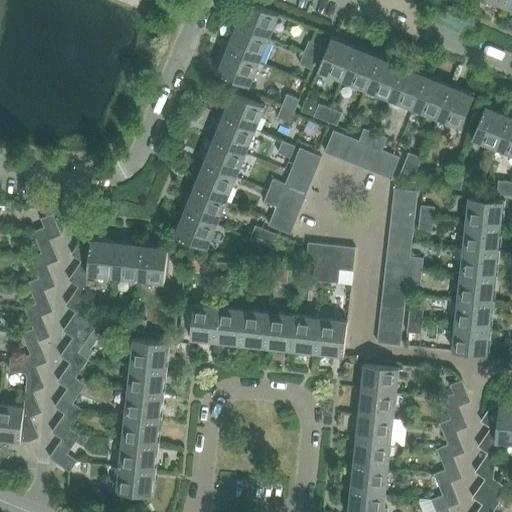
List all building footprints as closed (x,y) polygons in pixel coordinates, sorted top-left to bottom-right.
[(247,1),(237,25),(269,38),(279,14),(247,1)] [(237,25),(228,49),(259,62),(269,38),(237,25)] [(318,71),(342,81),(356,48),(331,38),(318,71)] [(309,41),(305,51),(318,56),(322,46),(309,41)] [(342,81),(366,90),(379,57),(356,48),(342,81)] [(259,62),(228,49),(218,73),(249,86),(259,62)] [(318,56),(305,51),(300,64),(312,69),(318,56)] [(366,90),(390,100),(403,67),(379,57),(366,90)] [(409,119),(413,109),(427,76),(403,67),(390,100),(386,109),(409,119)] [(413,109),(437,119),(450,86),(427,76),(413,109)] [(450,86),(437,119),(461,129),(475,96),(450,86)] [(233,92),(223,117),(256,130),(266,106),(233,92)] [(288,93),(283,106),(295,111),(300,99),(288,93)] [(306,101),(302,111),(311,114),(315,105),(306,101)] [(314,116),(326,121),(331,108),(319,104),(314,116)] [(295,111),(283,106),(278,117),(290,123),(295,111)] [(473,138),(497,148),(510,116),(486,106),(473,138)] [(331,108),(326,121),(337,125),(343,113),(331,108)] [(355,114),(351,124),(358,127),(362,117),(355,114)] [(497,148),(511,154),(511,116),(510,116),(497,148)] [(223,117),(214,140),(247,154),(256,130),(223,117)] [(325,152),(364,168),(376,133),(364,129),(360,141),(333,129),(325,152)] [(376,133),(364,168),(391,179),(400,157),(383,150),(388,138),(376,133)] [(214,140),(204,164),(237,177),(247,154),(214,140)] [(278,153),(291,158),(295,146),(283,141),(278,153)] [(274,179),(269,190),(303,204),(322,157),(300,148),(286,184),(274,179)] [(400,173),(414,177),(422,158),(409,153),(400,173)] [(204,164),(195,187),(228,201),(237,177),(204,164)] [(448,187),(461,189),(464,177),(450,175),(448,187)] [(498,194),(510,195),(511,182),(499,181),(498,194)] [(195,187),(185,211),(218,224),(228,201),(195,187)] [(394,189),(386,264),(423,268),(424,258),(411,256),(418,191),(394,189)] [(303,204),(269,190),(264,202),(276,207),(269,225),(290,234),(303,204)] [(467,211),(466,223),(501,227),(504,201),(462,196),(460,211),(467,211)] [(422,206),(420,218),(434,219),(435,207),(422,206)] [(218,224),(185,211),(175,235),(208,249),(218,224)] [(41,219),(45,227),(50,240),(61,235),(53,214),(41,219)] [(434,219),(420,218),(419,230),(432,232),(434,219)] [(466,223),(464,248),(498,252),(501,227),(466,223)] [(251,238),(273,248),(279,235),(262,228),(256,226),(251,238)] [(33,232),(42,253),(47,265),(59,260),(50,240),(45,227),(33,232)] [(69,280),(79,287),(88,275),(92,240),(82,238),(71,254),(81,261),(69,280)] [(118,242),(92,240),(88,275),(114,278),(118,242)] [(143,245),(118,242),(114,278),(139,281),(143,245)] [(314,280),(326,282),(331,245),(308,242),(305,266),(315,267),(314,280)] [(169,248),(143,245),(139,281),(165,284),(169,248)] [(331,245),(326,282),(338,283),(340,269),(353,271),(356,248),(331,245)] [(464,248),(461,274),(495,277),(498,252),(464,248)] [(31,258),(39,278),(45,291),(56,286),(47,265),(42,253),(31,258)] [(200,258),(189,257),(188,271),(199,272),(200,258)] [(211,275),(224,277),(225,263),(213,262),(211,275)] [(225,263),(224,277),(236,278),(238,264),(225,263)] [(423,268),(386,264),(377,342),(401,345),(408,280),(421,282),(423,268)] [(263,281),(275,282),(276,269),(264,267),(263,281)] [(276,269),(275,282),(287,283),(288,270),(276,269)] [(461,274),(458,299),(493,303),(495,277),(461,274)] [(66,305),(76,312),(84,312),(88,275),(79,287),(66,305)] [(28,283),(36,304),(42,316),(53,311),(45,291),(39,278),(28,283)] [(458,299),(455,324),(490,328),(493,303),(458,299)] [(25,308),(34,329),(39,341),(50,337),(42,316),(36,304),(25,308)] [(190,338),(216,341),(220,307),(194,304),(190,338)] [(216,341),(242,344),(246,310),(220,307),(216,341)] [(410,307),(409,318),(423,319),(424,309),(410,307)] [(242,344),(267,347),(271,312),(246,310),(242,344)] [(63,330),(73,337),(88,315),(84,312),(76,312),(63,330)] [(267,347),(293,350),(296,315),(271,312),(267,347)] [(60,356),(70,363),(83,346),(99,323),(88,315),(73,337),(60,356)] [(293,350),(318,352),(322,318),(296,315),(293,350)] [(121,331),(134,333),(135,319),(122,318),(121,331)] [(322,318),(318,352),(344,355),(348,321),(322,318)] [(423,319),(409,318),(407,332),(421,334),(423,319)] [(135,319),(134,333),(145,334),(147,320),(135,319)] [(490,328),(455,324),(453,350),(487,354),(490,328)] [(22,334),(31,354),(36,367),(48,362),(39,341),(34,329),(22,334)] [(134,338),(131,364),(166,368),(168,342),(134,338)] [(58,381),(68,388),(76,377),(93,353),(83,346),(70,363),(58,381)] [(27,373),(27,375),(34,392),(45,387),(36,367),(31,354),(21,358),(12,357),(9,372),(27,373)] [(365,363),(362,389),(398,393),(401,367),(365,363)] [(131,364),(128,390),(163,393),(166,368),(131,364)] [(24,407),(25,407),(31,417),(42,412),(34,392),(27,375),(24,407)] [(55,407),(65,413),(74,403),(86,385),(76,377),(68,388),(55,407)] [(450,385),(454,393),(460,406),(471,401),(462,380),(450,385)] [(362,389),(360,415),(395,418),(398,393),(362,389)] [(128,390),(126,415),(160,419),(163,393),(128,390)] [(443,398),(451,419),(457,431),(468,427),(460,406),(454,393),(443,398)] [(0,438),(21,441),(25,407),(24,407),(0,403),(0,438)] [(52,432),(62,439),(71,428),(84,410),(74,403),(65,413),(52,432)] [(481,421),(491,428),(498,429),(501,406),(492,405),(481,421)] [(511,407),(501,406),(498,429),(497,441),(511,442),(511,407)] [(25,407),(21,441),(28,442),(39,437),(31,417),(25,407)] [(126,415),(123,440),(157,444),(160,419),(126,415)] [(360,415),(357,440),(392,444),(395,418),(360,415)] [(440,424),(449,444),(455,456),(465,452),(457,431),(451,419),(440,424)] [(60,465),(68,454),(81,435),(71,428),(62,439),(49,457),(60,465)] [(478,447),(488,453),(494,453),(497,441),(498,429),(491,428),(478,447)] [(96,445),(105,446),(106,439),(96,438),(96,445)] [(123,440),(120,466),(155,469),(157,444),(123,440)] [(357,440),(354,465),(390,469),(392,444),(357,440)] [(437,449),(446,469),(452,482),(463,478),(455,456),(449,444),(437,449)] [(476,472),(485,479),(493,477),(494,453),(488,453),(476,472)] [(68,454),(60,465),(70,471),(77,460),(68,454)] [(354,465),(351,491),(387,495),(390,469),(354,465)] [(155,469),(120,466),(117,492),(152,495),(155,469)] [(435,476),(443,495),(449,507),(460,503),(452,482),(446,469),(435,476)] [(472,497),(482,504),(493,511),(509,489),(493,477),(485,479),(472,497)] [(384,511),(387,495),(351,491),(349,511),(384,511)] [(432,500),(436,511),(450,511),(449,507),(443,495),(432,500)]
